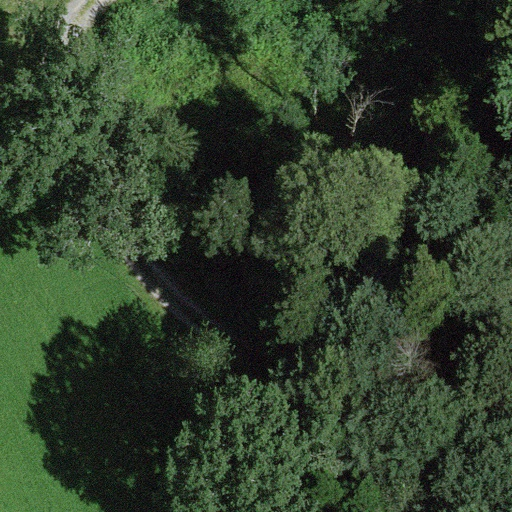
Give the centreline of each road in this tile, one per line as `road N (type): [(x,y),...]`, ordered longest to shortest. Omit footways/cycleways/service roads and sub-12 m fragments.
road 1 (track): [(511,289),(461,299),(247,292),(166,242),(92,168),(64,115),(40,26)]
road 2 (track): [(92,168),(187,304),(279,372),(411,433),(511,454)]
